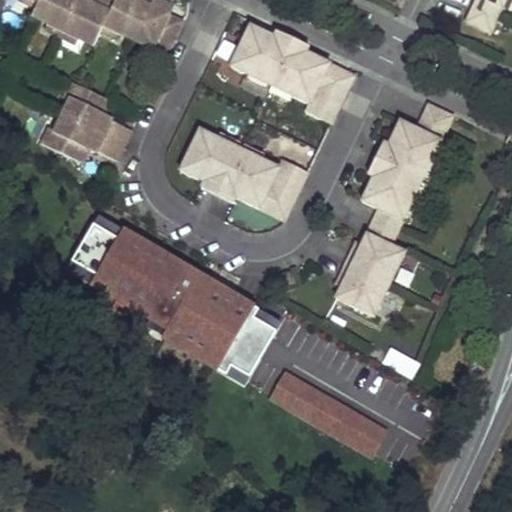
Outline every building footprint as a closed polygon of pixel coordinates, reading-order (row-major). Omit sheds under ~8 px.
[(36,8),(21,0),(17,7),(33,15),(36,8)] [(164,59),(180,26),(164,19),(172,0),(134,0),(133,4),(124,0),(95,0),(94,3),(91,10),(77,3),(70,0),(19,0),(21,0),(36,8),(33,15),(30,22),(45,29),(61,37),(77,44),(92,51),(98,37),(102,30),(117,38),(148,52),(164,59)] [(91,10),(94,3),(88,0),(77,0),(77,3),(91,10)] [(477,0),(466,25),(491,37),(508,0),(477,0)] [(252,28),(232,72),(311,109),(307,117),(332,129),(357,78),(309,55),(275,39),(252,28)] [(61,37),(45,29),(42,36),(58,43),(61,37)] [(117,38),(102,30),(98,37),(114,44),(117,38)] [(312,49),(278,33),(275,39),(309,55),(312,49)] [(77,44),(61,37),(58,43),(74,51),(77,44)] [(164,59),(148,52),(145,59),(161,66),(164,59)] [(76,90),(69,87),(62,103),(68,106),(76,90)] [(109,106),(76,90),(68,106),(61,121),(54,136),(46,152),(79,168),(87,152),(115,166),(130,135),(101,121),(109,106)] [(339,290),(333,304),(372,323),(387,290),(405,254),(389,245),(451,116),(429,106),(415,132),(399,124),(387,148),(370,183),(360,204),(377,212),(366,234),(358,250),(355,256),(349,253),(341,267),(335,278),(343,282),(339,290)] [(46,152),(54,136),(47,133),(40,149),(46,152)] [(204,134),(183,175),(206,186),(239,202),(286,225),(292,212),(310,175),(285,163),(282,171),(204,134)] [(387,148),(380,145),(364,179),(370,183),(387,148)] [(239,202),(206,186),(202,193),(236,210),(239,202)] [(253,323),(260,310),(97,222),(62,285),(249,386),(277,336),(253,323)] [(355,256),(358,250),(352,246),(349,253),(355,256)] [(272,278),(274,290),(296,284),(294,272),(272,278)] [(343,282),(335,278),(331,286),(339,290),(343,282)] [(389,350),(380,367),(412,382),(420,366),(389,350)] [(283,373),(267,403),(372,463),(389,433),(283,373)]
